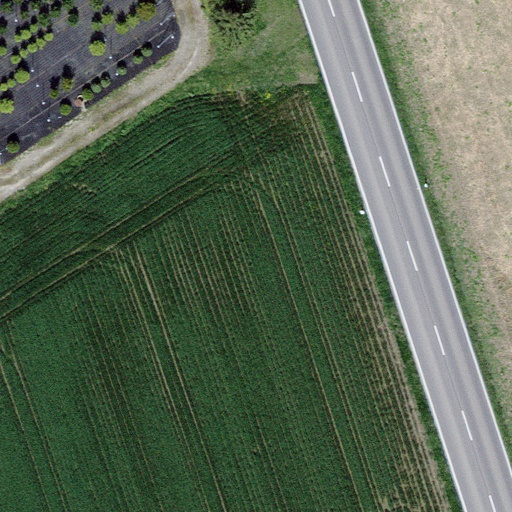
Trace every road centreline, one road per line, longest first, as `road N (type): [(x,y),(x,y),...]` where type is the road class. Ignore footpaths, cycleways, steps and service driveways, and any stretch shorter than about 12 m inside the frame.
road 1 (secondary): [(484,511),(321,0)]
road 2 (track): [(186,0),(198,36),(187,57),(0,187)]
